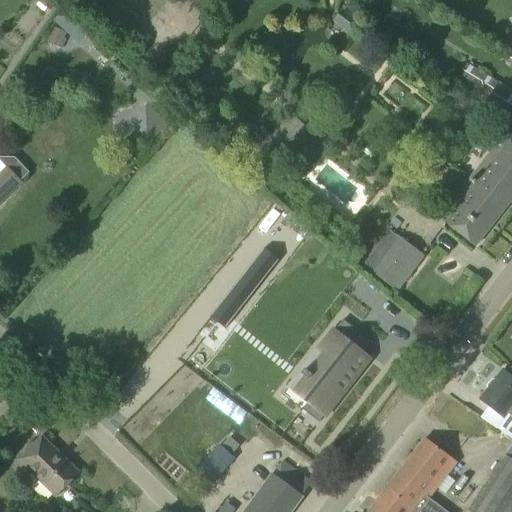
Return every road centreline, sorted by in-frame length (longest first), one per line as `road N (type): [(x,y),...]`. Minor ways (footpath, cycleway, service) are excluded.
road 1 (unclassified): [(349,511),(511,280)]
road 2 (unclassified): [(189,511),(0,323)]
